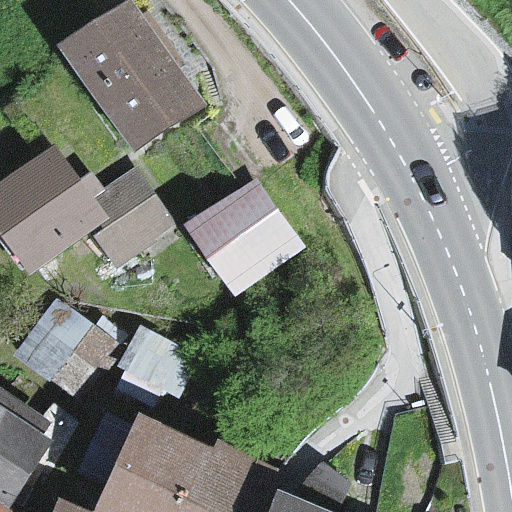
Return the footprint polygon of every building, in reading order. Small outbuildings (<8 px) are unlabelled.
[(120,5),(48,52),(120,163),(193,116),(120,5)] [(59,139),(0,181),(0,261),(14,281),(80,234),(114,281),(180,236),(132,172),(100,195),(59,139)] [(249,187),(180,236),(230,306),(299,258),(249,187)] [(58,312),(16,365),(68,405),(109,352),(58,312)] [(0,404),(0,501),(10,509),(54,440),(0,404)] [(212,449),(133,413),(90,507),(101,511),(254,511),(277,464),(217,437),(212,449)] [(101,511),(90,507),(61,494),(53,511),(101,511)] [(0,511),(8,511),(10,509),(0,503),(0,511)]
